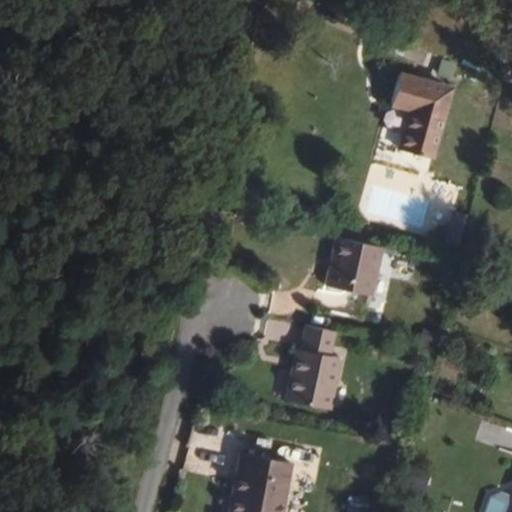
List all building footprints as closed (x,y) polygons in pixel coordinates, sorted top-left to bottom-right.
[(443,148),(457,81),(405,68),(399,95),(417,98),(408,139),(443,148)] [(289,200),(272,194),(269,205),(285,210),(289,200)] [(461,210),(459,219),(470,222),(473,213),(461,210)] [(465,243),(470,222),(459,219),(453,240),(465,243)] [(363,291),(374,241),(327,229),(316,280),(363,291)] [(337,325),(304,318),(296,355),(290,362),(285,392),(331,402),(343,351),(332,349),(337,325)] [(247,435),(236,495),(286,504),(297,443),(247,435)] [(284,511),(286,504),(236,495),(233,511),(284,511)]
